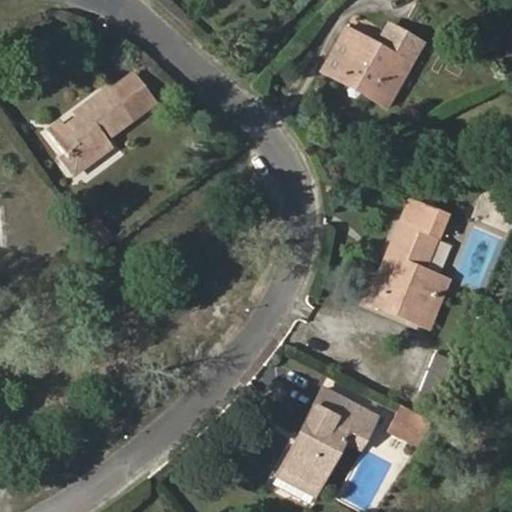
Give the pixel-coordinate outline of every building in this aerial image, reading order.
[(388,31),(357,13),(347,31),(378,49),(388,31)] [(378,49),(347,31),(324,71),(340,79),(345,72),(377,90),(372,97),(387,105),(421,44),(391,27),(388,31),(378,49)] [(340,79),(372,97),(377,90),(345,72),(340,79)] [(65,125),(64,122),(49,133),(68,158),(73,155),(83,170),(113,148),(106,139),(154,103),(137,81),(116,96),(110,88),(85,107),(87,110),(78,116),(65,125)] [(85,107),(76,113),(78,116),(87,110),(85,107)] [(65,160),(76,175),(83,170),(73,155),(68,158),(65,160)] [(85,223),(102,246),(117,236),(101,213),(85,223)] [(381,291),(375,289),(369,305),(424,325),(438,286),(420,279),(423,271),(436,237),(401,223),(388,258),(398,262),(394,273),(389,272),(381,291)] [(388,258),(375,289),(381,291),(389,272),(394,273),(398,262),(388,258)] [(430,328),(449,282),(423,271),(420,279),(438,286),(424,325),(430,328)] [(363,408),(326,395),(309,441),(314,442),(301,481),(333,493),(351,441),(363,408)] [(399,406),(391,430),(417,440),(426,415),(399,406)] [(351,441),(372,448),(383,416),(363,408),(351,441)]
